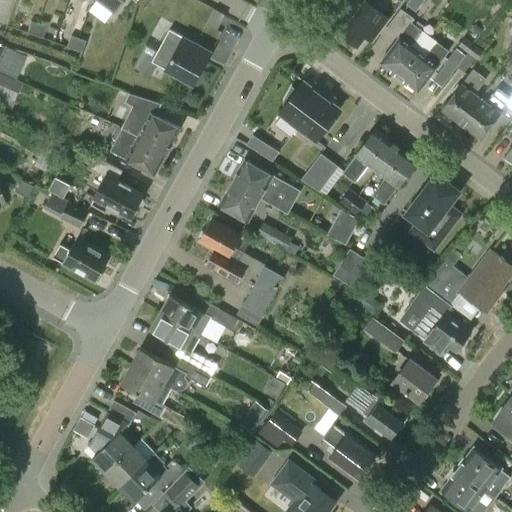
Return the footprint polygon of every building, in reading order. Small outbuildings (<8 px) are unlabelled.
[(100,0),(116,11),(123,0),(100,0)] [(350,0),(341,18),(348,23),(341,33),(358,46),(367,33),(373,37),(370,40),(372,41),(389,18),(367,2),(367,0),(350,0)] [(416,12),(424,0),(409,0),(406,4),(416,12)] [(225,15),(214,9),(206,24),(217,30),(225,15)] [(380,62),(401,78),(422,51),(414,45),(424,31),(412,21),(414,19),(401,9),(386,29),(398,38),(380,62)] [(34,36),(38,24),(30,21),(26,33),(34,36)] [(38,24),(34,36),(41,38),(45,27),(38,24)] [(449,59),(458,66),(474,44),(481,34),(472,26),(465,35),(458,44),(459,45),(449,59)] [(193,84),(211,52),(169,29),(152,61),(193,84)] [(75,50),(79,38),(71,35),(67,47),(75,50)] [(79,38),(75,50),(82,52),(86,41),(79,38)] [(425,53),(422,51),(401,78),(418,91),(449,50),(435,39),(425,53)] [(482,50),(474,44),(458,66),(464,70),(474,57),(476,58),(482,50)] [(25,57),(5,47),(0,58),(0,72),(15,79),(25,57)] [(442,109),(461,124),(482,96),(476,91),(486,77),(474,68),(442,109)] [(279,112),(297,126),(325,90),(315,83),(313,86),(304,80),(298,87),(292,83),(282,102),(285,104),(279,112)] [(488,100),(482,96),(461,124),(480,138),(511,97),(498,86),(488,100)] [(334,97),(325,90),(297,126),(316,140),(321,132),(325,134),(337,118),(334,115),(340,107),(331,101),(334,97)] [(125,102),(134,107),(123,127),(167,150),(179,127),(152,113),(158,102),(135,95),(129,93),(125,102)] [(167,150),(123,127),(120,134),(112,149),(128,158),(127,159),(155,174),(167,150)] [(368,164),(377,171),(397,145),(375,128),(355,154),(357,156),(345,172),(355,180),(368,164)] [(252,136),(247,145),(270,160),(277,151),(252,136)] [(418,161),(397,145),(377,171),(385,177),(373,193),(384,202),(396,186),(398,187),(418,161)] [(75,152),(73,158),(83,162),(85,157),(75,152)] [(321,154),(303,178),(311,184),(329,160),(321,154)] [(130,217),(143,194),(117,181),(123,171),(97,157),(91,168),(105,176),(94,198),(130,217)] [(299,189),(274,175),(245,159),(232,182),(261,198),(270,203),(270,204),(286,213),(292,202),(299,189)] [(311,184),(311,185),(319,191),(338,166),(329,160),(319,174),(311,184)] [(437,176),(408,214),(420,223),(414,231),(434,247),(458,215),(447,206),(458,192),(437,176)] [(64,199),(71,184),(56,177),(49,192),(64,199)] [(248,221),(261,198),(232,182),(219,205),(248,221)] [(349,207),(358,195),(350,189),(347,192),(346,191),(340,200),(349,207)] [(358,195),(349,207),(357,213),(366,201),(358,195)] [(69,200),(61,216),(81,225),(88,209),(69,200)] [(345,244),(360,219),(341,209),(327,234),(345,244)] [(207,262),(240,280),(247,266),(229,256),(242,234),(212,218),(200,241),(214,249),(207,262)] [(264,222),(257,235),(295,256),(299,248),(290,243),(292,238),(264,222)] [(53,257),(64,263),(67,265),(95,281),(109,256),(78,238),(71,250),(60,244),(53,257)] [(372,263),(351,249),(334,273),(355,288),(372,263)] [(468,278),(444,259),(427,281),(451,300),(458,290),(486,312),(499,296),(496,294),(511,272),(511,265),(490,249),(468,278)] [(285,274),(265,263),(238,314),(256,323),(261,313),(263,314),(285,274)] [(351,298),(375,315),(382,305),(358,288),(351,298)] [(170,294),(160,312),(200,334),(210,317),(235,331),(241,320),(207,302),(202,312),(170,294)] [(433,303),(413,329),(441,351),(446,344),(457,352),(472,332),(433,303)] [(150,330),(173,342),(168,351),(212,376),(218,366),(195,353),(194,355),(190,352),(200,334),(160,312),(150,330)] [(404,340),(384,325),(372,318),(363,329),(395,353),(404,340)] [(205,388),(212,376),(168,351),(163,360),(141,347),(131,365),(164,384),(169,386),(170,385),(174,385),(178,383),(180,380),(180,375),(177,372),(178,370),(186,375),(185,377),(205,388)] [(437,379),(410,358),(393,381),(420,402),(437,379)] [(154,402),(148,411),(191,435),(197,425),(186,419),(187,418),(155,400),(164,384),(131,365),(120,384),(154,402)] [(287,384),(291,378),(286,375),(280,371),(276,377),(282,380),(287,384)] [(299,371),(291,381),(340,416),(347,406),(299,371)] [(358,383),(346,401),(367,416),(364,420),(390,439),(406,418),(358,383)] [(511,397),(494,421),(506,430),(502,434),(511,440),(511,397)] [(114,400),(107,412),(129,424),(136,412),(114,400)] [(269,409),(255,400),(240,424),(253,433),(269,409)] [(291,445),(302,431),(272,408),(258,432),(278,447),(284,440),(291,445)] [(92,458),(107,473),(134,447),(123,435),(129,424),(107,412),(88,445),(97,453),(92,458)] [(364,475),(368,470),(367,467),(375,455),(334,425),(323,439),(336,448),(330,456),(359,478),(361,475),(364,475)] [(142,439),(134,447),(107,473),(120,486),(147,460),(154,452),(142,439)] [(496,497),(503,487),(511,477),(501,469),(502,468),(474,447),(467,457),(464,457),(459,463),(460,467),(458,469),(496,497)] [(154,452),(147,460),(120,486),(135,502),(149,488),(156,496),(176,476),(168,468),(167,469),(162,464),(164,462),(154,452)] [(247,453),(239,465),(252,475),(261,463),(247,453)] [(287,511),(325,511),(335,500),(312,483),(314,481),(289,462),(282,472),(293,480),(285,492),(296,500),(287,511)] [(202,481),(189,467),(164,490),(175,501),(179,497),(182,501),(202,481)] [(470,511),(484,511),(496,497),(458,469),(456,471),(453,471),(449,477),(449,481),(442,490),(470,511)]
